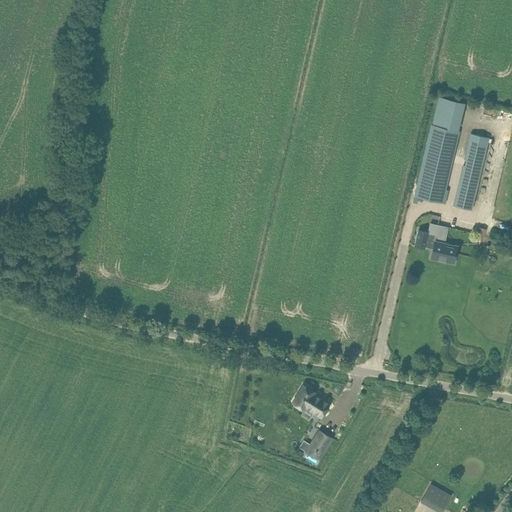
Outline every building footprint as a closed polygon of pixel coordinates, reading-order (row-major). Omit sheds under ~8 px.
[(415,195),(413,202),(418,203),(419,196),(445,203),(448,189),(447,188),(460,130),(432,123),(415,195)] [(453,205),(472,209),(489,137),(470,133),(453,205)] [(425,247),(433,248),(431,258),(454,263),(458,245),(435,240),(436,235),(428,233),(428,231),(419,229),(415,245),(425,247)] [(304,384),(292,402),(304,409),(306,407),(321,417),(330,402),(315,393),(315,391),(304,384)] [(333,437),(320,429),(306,452),(319,460),(333,437)] [(421,501),(440,511),(442,511),(452,495),(431,483),(421,501)]
